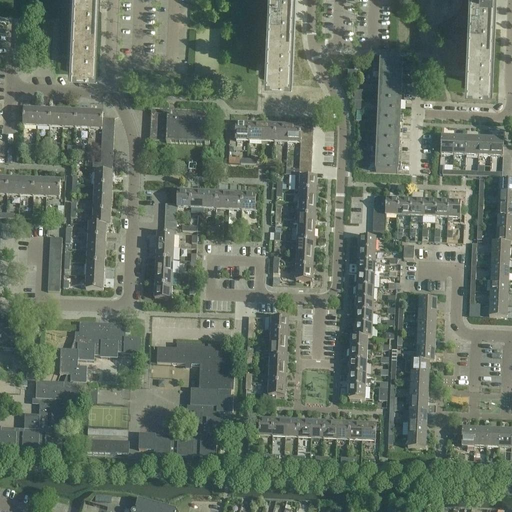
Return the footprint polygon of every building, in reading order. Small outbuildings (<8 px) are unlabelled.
[(70,0),(68,55),(67,72),(90,73),(93,0),(70,0)] [(290,75),(292,26),(293,0),(270,0),(267,74),(268,74),(267,81),(290,81),(290,75)] [(470,0),(467,78),(467,90),(490,90),(492,37),(493,0),(470,0)] [(380,73),(402,74),(403,64),(380,63),(380,73)] [(380,73),(379,83),(402,84),(402,74),(380,73)] [(379,83),(379,93),(402,94),(402,84),(379,83)] [(379,93),(378,103),(401,104),(402,94),(379,93)] [(378,103),(378,113),(401,114),(401,104),(378,103)] [(206,113),(151,110),(150,142),(167,143),(166,145),(209,147),(211,121),(206,121),(206,113)] [(24,128),(32,129),(37,129),(38,111),(24,111),(24,128)] [(37,129),(50,130),(51,112),(38,111),(37,129)] [(50,130),(63,130),(64,112),(51,112),(50,130)] [(63,130),(76,131),(77,113),(64,112),(63,130)] [(76,131),(89,131),(90,114),(77,113),(76,131)] [(378,113),(377,123),(400,124),(401,114),(378,113)] [(89,131),(102,132),(102,127),(102,120),(103,114),(90,114),(89,131)] [(377,123),(377,133),(400,134),(400,124),(377,123)] [(249,126),(236,125),(236,142),(249,143),(249,126)] [(262,127),(249,126),(249,143),(261,143),(262,127)] [(275,127),(262,127),(261,143),(274,144),(275,127)] [(288,128),(275,127),(274,144),(287,144),(288,128)] [(301,131),(301,128),(288,128),(287,144),(300,145),(300,143),(301,137),(301,131)] [(377,133),(377,143),(399,145),(400,134),(377,133)] [(440,157),(453,158),(454,139),(441,139),(440,157)] [(453,158),(465,158),(466,140),(454,139),(453,158)] [(465,158),(478,159),(479,140),(466,140),(465,158)] [(478,159),(490,159),(491,141),(479,140),(478,159)] [(504,141),(491,141),(490,159),(503,160),(503,154),(503,148),(504,141)] [(399,154),(399,145),(377,143),(376,153),(399,154)] [(376,153),(376,163),(398,164),(399,154),(376,153)] [(398,175),(398,164),(376,163),(375,174),(398,175)] [(311,179),(311,174),(286,172),(286,176),(296,177),(295,192),(299,192),(316,193),(317,180),(311,179)] [(94,187),(112,188),(112,175),(100,174),(95,174),(94,187)] [(21,181),(8,180),(7,198),(20,198),(21,181)] [(34,181),(21,181),(20,198),(33,199),(34,181)] [(33,199),(46,199),(46,182),(34,181),(33,199)] [(46,182),(46,199),(59,200),(60,182),(46,182)] [(511,183),(502,183),(499,183),(499,195),(511,195),(511,183)] [(111,201),(111,200),(112,188),(94,187),(94,200),(111,201)] [(316,206),(316,200),(316,193),(299,192),(299,205),(316,206)] [(178,193),(177,206),(177,210),(191,210),(191,193),(178,193)] [(191,210),(203,211),(204,194),(191,193),(191,210)] [(203,211),(216,211),(217,195),(204,194),(203,211)] [(216,211),(229,212),(230,195),(217,195),(216,211)] [(229,212),(242,212),(242,196),(230,195),(229,212)] [(511,207),(511,195),(499,195),(498,207),(511,207)] [(255,213),(255,200),(256,196),(242,196),(242,212),(255,213)] [(385,217),(398,218),(399,200),(374,199),(373,210),(385,210),(385,216),(385,217)] [(94,200),(93,213),(111,214),(111,201),(94,200)] [(398,218),(410,218),(411,200),(399,200),(398,218)] [(410,218),(423,219),(423,201),(411,200),(410,218)] [(423,219),(435,220),(436,201),(423,201),(423,219)] [(435,220),(447,220),(448,202),(436,201),(435,220)] [(448,202),(447,220),(460,221),(461,202),(448,202)] [(315,218),(316,206),(299,205),(298,218),(315,218)] [(511,220),(511,207),(498,207),(498,220),(511,220)] [(110,227),(111,214),(93,213),(92,226),(88,225),(88,226),(110,227)] [(314,231),(315,218),(298,218),(298,231),(314,231)] [(511,232),(511,220),(498,220),(497,232),(511,232)] [(88,226),(88,239),(106,240),(106,227),(110,227),(88,226)] [(174,250),(174,237),(176,237),(176,231),(164,230),(164,236),(157,236),(157,249),(174,250)] [(314,244),(314,231),(298,231),(297,243),(314,244)] [(511,245),(511,232),(497,232),(497,244),(492,244),(492,245),(511,245)] [(372,234),(372,240),(358,240),(357,252),(375,253),(376,240),(384,241),(384,234),(372,234)] [(88,239),(87,252),(105,253),(106,240),(88,239)] [(313,257),(314,244),(297,243),(297,256),(313,257)] [(511,245),(492,245),(491,257),(510,258),(510,246),(511,245)] [(173,262),(174,250),(157,249),(156,262),(173,262)] [(404,261),(413,261),(414,249),(404,249),(404,261)] [(87,252),(87,265),(104,266),(105,253),(87,252)] [(375,265),(375,253),(357,252),(357,264),(375,265)] [(313,270),(313,257),(297,256),(296,269),(313,270)] [(509,270),(510,258),(491,257),(491,269),(509,270)] [(173,275),(173,262),(156,262),(156,274),(173,275)] [(374,278),(375,265),(357,264),(356,277),(374,278)] [(87,265),(86,278),(104,279),(104,266),(87,265)] [(313,270),(296,269),(295,282),(312,283),(313,270)] [(509,283),(509,270),(491,269),(490,282),(509,283)] [(172,288),(173,275),(156,274),(155,287),(172,288)] [(374,290),(374,278),(356,277),(356,290),(374,290)] [(86,291),(103,292),(104,279),(86,278),(86,291)] [(508,295),(509,283),(490,282),(490,294),(508,295)] [(172,288),(155,287),(155,300),(171,301),(172,288)] [(373,303),(374,290),(356,290),(355,302),(373,303)] [(508,307),(508,295),(490,294),(489,306),(508,307)] [(436,314),(437,302),(419,301),(418,314),(436,314)] [(373,315),(373,303),(355,302),(355,314),(373,315)] [(507,320),(508,307),(489,306),(489,319),(507,320)] [(372,327),(373,315),(355,314),(354,326),(372,327)] [(436,327),(436,314),(418,314),(418,326),(436,327)] [(288,334),(288,321),(272,320),(271,333),(288,334)] [(3,351),(18,352),(19,352),(20,336),(4,335),(4,330),(8,330),(9,323),(8,323),(8,324),(0,323),(0,349),(3,350),(3,351)] [(22,452),(32,452),(38,453),(38,451),(45,451),(45,453),(61,454),(62,437),(59,437),(59,430),(68,431),(68,415),(64,414),(64,407),(78,408),(79,393),(89,393),(89,386),(86,386),(87,370),(77,370),(78,363),(94,364),(94,358),(100,358),(100,360),(117,361),(117,355),(124,355),(124,357),(140,358),(141,341),(125,340),(126,335),(130,336),(130,327),(129,327),(129,329),(96,327),(96,326),(80,325),(80,335),(75,335),(75,342),(71,353),(61,352),(60,377),(63,377),(67,377),(63,385),(37,384),(36,401),(40,401),(39,417),(25,417),(24,431),(1,430),(1,429),(0,429),(0,450),(16,451),(16,449),(23,450),(22,452)] [(354,326),(354,338),(354,339),(368,339),(368,340),(372,340),(372,327),(354,326)] [(435,339),(436,327),(418,326),(417,338),(435,339)] [(287,347),(288,334),(271,333),(270,346),(287,347)] [(367,352),(368,340),(368,339),(354,339),(354,338),(350,338),(349,351),(367,352)] [(435,351),(435,339),(417,338),(417,351),(435,351)] [(233,415),(233,399),(231,399),(231,393),(234,393),(235,356),(221,355),(221,348),(208,348),(208,350),(204,350),(204,347),(177,346),(177,351),(158,350),(157,366),(200,367),(199,391),(191,391),(191,408),(194,408),(193,439),(155,437),(156,437),(139,436),(138,452),(154,453),(154,458),(170,458),(170,456),(177,457),(177,458),(193,459),(193,457),(200,458),(200,459),(216,460),(216,444),(213,444),(213,437),(222,437),(223,421),(218,421),(219,414),(233,415)] [(286,360),(287,347),(270,346),(270,359),(286,360)] [(367,364),(367,352),(349,351),(348,363),(367,364)] [(434,364),(435,351),(417,351),(416,363),(411,363),(434,364)] [(286,373),(286,360),(270,359),(269,372),(286,373)] [(366,377),(367,364),(348,363),(348,376),(366,377)] [(411,363),(411,375),(429,376),(429,364),(434,365),(434,364),(411,363)] [(285,386),(286,373),(269,372),(269,385),(285,386)] [(428,389),(429,376),(411,375),(410,388),(428,389)] [(348,376),(347,388),(366,389),(366,377),(348,376)] [(264,385),(263,401),(276,402),(276,398),(285,399),(285,386),(269,385),(264,385)] [(366,389),(347,388),(347,401),(365,402),(366,389)] [(428,401),(428,389),(410,388),(410,400),(428,401)] [(427,413),(428,401),(410,400),(409,413),(427,413)] [(409,424),(409,425),(427,426),(427,413),(409,413),(409,414),(409,424)] [(273,422),(260,421),(259,438),(272,439),(273,422)] [(272,439),(285,440),(286,423),(273,422),(272,439)] [(285,440),(298,440),(299,423),(286,423),(285,440)] [(312,424),(299,423),(298,440),(311,441),(312,424)] [(311,441),(324,441),(324,424),(312,424),(311,441)] [(324,441),(336,442),(337,425),(324,424),(324,441)] [(336,442),(349,442),(350,426),(337,425),(336,442)] [(426,438),(427,426),(409,425),(408,437),(426,438)] [(349,442),(362,443),(363,426),(350,426),(349,442)] [(363,426),(362,443),(375,444),(376,427),(363,426)] [(474,449),(475,431),(462,430),(461,448),(467,449),(467,453),(473,453),(473,449),(474,449)] [(487,431),(475,431),(474,449),(486,450),(487,431)] [(499,432),(487,431),(486,450),(499,450),(499,432)] [(511,432),(499,432),(499,450),(511,451),(511,432)] [(408,450),(426,451),(426,438),(408,437),(408,450)] [(129,444),(87,442),(86,455),(129,456),(129,444)]
